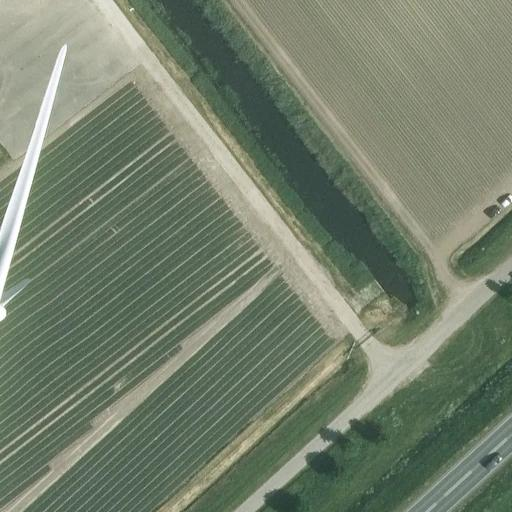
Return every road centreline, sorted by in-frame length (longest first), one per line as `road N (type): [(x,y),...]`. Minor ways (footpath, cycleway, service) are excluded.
road 1 (track): [(394,371),(101,0)]
road 2 (unclassified): [(241,511),(511,263)]
